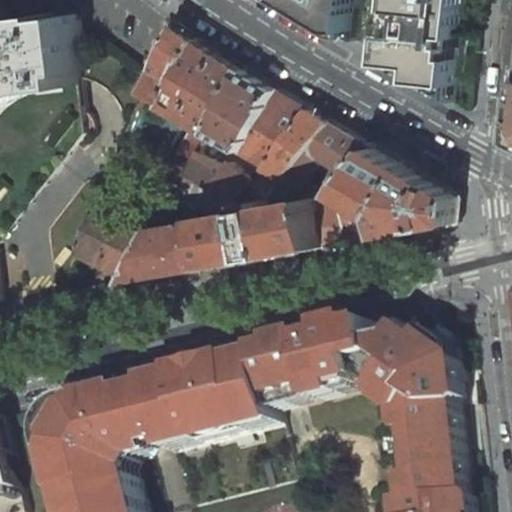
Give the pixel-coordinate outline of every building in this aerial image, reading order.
[(5,0),(8,12),(33,8),(32,0),(5,0)] [(304,9),(356,40),(360,0),(288,0),(290,1),(304,9)] [(394,0),(395,1),(399,1),(392,62),(422,66),(423,79),(459,100),(470,0),(394,0)] [(0,300),(5,300),(0,259),(0,258),(0,243),(2,243),(91,132),(84,75),(83,70),(91,69),(84,16),(46,20),(18,27),(0,34),(0,300)] [(160,73),(145,105),(155,110),(162,94),(171,100),(188,63),(204,39),(193,32),(183,26),(177,37),(167,58),(160,73)] [(171,100),(169,104),(182,112),(198,121),(215,132),(248,68),(223,52),(204,39),(188,63),(171,100)] [(248,68),(215,132),(272,166),(315,108),(295,96),(263,77),(248,68)] [(135,130),(169,145),(182,112),(169,104),(171,100),(162,94),(155,110),(145,105),(135,130)] [(315,108),(272,166),(290,176),(337,121),(326,114),(315,108)] [(290,176),(289,178),(311,182),(323,167),(328,159),(360,175),(380,147),(359,134),(337,121),(290,176)] [(339,205),(325,207),(332,244),(462,222),(464,196),(417,169),(380,147),(360,175),(355,183),(366,190),(362,196),(339,205)] [(205,151),(194,172),(217,186),(238,200),(257,181),(234,161),(230,166),(205,151)] [(267,171),(257,181),(273,196),(286,181),(267,171)] [(203,206),(211,219),(211,216),(257,208),(256,201),(275,197),(276,204),(323,196),(325,207),(339,205),(346,195),(330,186),(311,182),(289,178),(286,181),(273,196),(257,181),(238,200),(217,186),(203,206)] [(211,219),(220,265),(332,244),(325,207),(323,196),(276,204),(275,197),(256,201),(257,208),(211,216),(211,219)] [(164,232),(122,210),(104,201),(83,251),(139,280),(164,232)] [(211,219),(203,206),(196,216),(197,221),(211,219)] [(164,232),(139,280),(220,265),(211,219),(197,221),(166,227),(164,232)] [(485,511),(484,504),(478,498),(475,498),(464,409),(468,409),(474,401),(466,342),(447,325),(441,330),(424,317),(405,340),(387,345),(391,358),(369,364),(373,380),(375,382),(390,392),(397,397),(419,411),(426,477),(423,479),(425,501),(408,504),(409,511),(485,511)] [(382,324),(272,352),(270,352),(271,356),(284,405),(375,382),(373,380),(369,364),(391,358),(387,345),(382,324)] [(245,359),(207,368),(180,375),(180,376),(162,382),(180,453),(289,425),(284,405),(271,356),(246,362),(245,359)] [(143,393),(158,458),(180,453),(162,382),(161,382),(158,383),(156,385),(156,387),(157,390),(143,393)] [(81,488),(86,511),(157,511),(147,466),(152,459),(158,458),(143,393),(132,396),(131,392),(71,407),(58,428),(74,489),(81,488)] [(0,421),(0,511),(34,511),(10,419),(0,421)]
